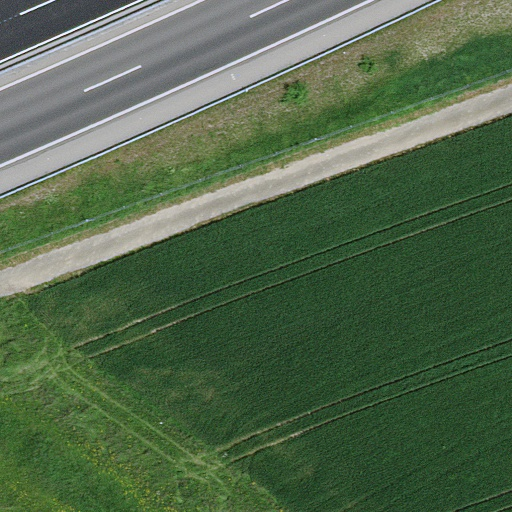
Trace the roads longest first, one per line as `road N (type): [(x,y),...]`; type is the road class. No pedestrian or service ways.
road 1 (track): [(511,99),(0,284)]
road 2 (motorway): [(0,126),(284,0)]
